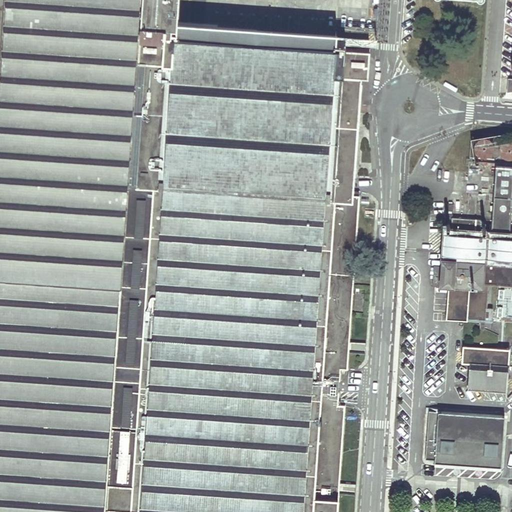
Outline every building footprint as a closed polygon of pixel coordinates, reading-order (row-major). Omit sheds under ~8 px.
[(104,511),(133,29),(135,0),(0,0),(0,6),(0,511),(104,511)] [(171,31),(172,0),(135,0),(133,29),(171,31)] [(302,511),(341,42),(171,31),(133,29),(104,511),(302,511)] [(335,511),(367,43),(341,42),(302,511),(335,511)] [(511,166),(496,166),(491,231),(480,230),(481,219),(452,217),(453,213),(445,213),(442,259),(442,266),(441,279),(449,280),(448,287),(446,318),(491,322),(492,308),(486,308),(488,282),(511,284),(511,232),(509,232),(511,215),(511,214),(511,166)] [(442,266),(434,266),(432,286),(448,287),(449,280),(441,279),(442,266)] [(509,349),(463,345),(463,346),(462,362),(469,362),(468,388),(506,390),(509,349)] [(504,415),(429,410),(425,458),(435,459),(434,464),(501,469),(504,415)]
